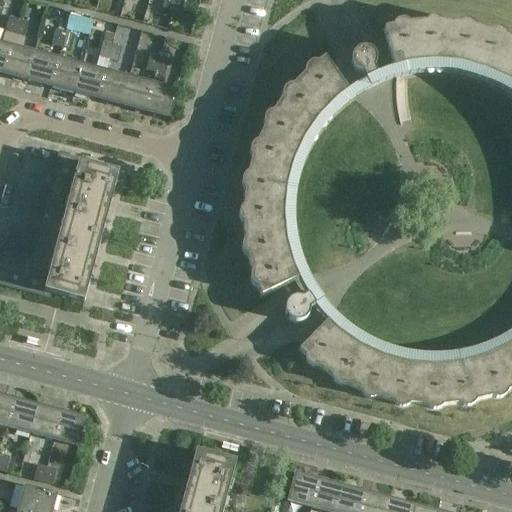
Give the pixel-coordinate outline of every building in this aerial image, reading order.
[(173,13),(176,0),(167,0),(165,11),(173,13)] [(183,0),(176,0),(173,13),(183,16),(187,1),(183,0)] [(92,21),(71,15),(67,30),(88,36),(92,21)] [(5,35),(15,38),(18,23),(9,20),(5,35)] [(483,74),(507,85),(511,87),(511,41),(507,39),(505,36),(502,34),(499,32),(495,32),(492,34),(475,29),(473,27),(469,25),(466,24),(462,25),(459,26),(442,25),(439,23),(436,21),(432,21),(428,23),(426,25),(408,27),(405,25),(402,24),(398,25),(395,27),(393,29),(384,32),(394,72),(406,69),(432,66),(458,68),(483,74)] [(27,25),(18,23),(15,38),(23,40),(27,25)] [(62,50),(66,35),(57,33),(53,48),(62,50)] [(75,38),(66,35),(62,50),(71,53),(75,38)] [(165,40),(156,38),(147,73),(156,75),(160,60),(165,40)] [(0,45),(0,76),(4,77),(12,49),(0,45)] [(83,67),(75,96),(99,102),(106,73),(109,62),(113,48),(104,45),(97,71),(83,67)] [(117,64),(122,49),(113,46),(113,48),(109,62),(117,64)] [(36,55),(12,49),(4,77),(28,84),(36,55)] [(375,61),(374,60),(373,58),(372,56),(371,55),(368,53),(367,53),(365,52),(362,52),(360,53),(357,54),(355,55),(355,56),(353,58),(352,59),(352,60),(351,61),(351,62),(351,64),(351,66),(351,69),(352,70),(353,72),(354,73),(356,75),(358,76),(360,77),(362,77),(368,88),(378,83),(373,72),(374,70),(375,69),(375,67),(376,66),(376,64),(375,63),(375,61)] [(59,61),(36,55),(28,84),(51,90),(59,61)] [(145,115),(170,121),(177,92),(162,88),(169,63),(160,60),(156,75),(153,86),(145,115)] [(262,298),(267,295),(299,280),(292,266),(287,245),(284,219),(286,192),(292,167),(303,143),(318,121),(336,103),(348,93),(325,60),(317,65),(313,65),(310,66),(307,69),(305,72),(305,75),(293,88),(289,88),(286,90),(283,93),(282,96),(283,100),(273,114),(269,115),(266,118),(264,121),(264,124),(263,128),(257,144),(254,146),(252,148),(250,152),(250,155),(252,159),(248,176),(245,178),(243,181),(242,185),(243,188),(245,191),(243,209),(241,212),(240,215),(239,219),(241,222),(243,225),(245,242),(243,245),(242,249),(243,252),(245,256),(248,258),(252,275),(251,278),(251,282),(252,285),(255,288),(258,290),(262,298)] [(83,67),(59,61),(51,90),(75,96),(83,67)] [(122,109),(130,80),(106,73),(99,102),(122,109)] [(153,86),(130,80),(122,109),(145,115),(153,86)] [(51,295),(84,303),(118,174),(85,166),(86,161),(59,154),(32,258),(23,293),(49,300),(51,295)] [(0,268),(0,286),(23,293),(32,258),(5,251),(0,268)] [(294,301),(292,301),(291,302),(289,303),(288,305),(287,306),(286,308),(285,310),(285,312),(285,314),(286,316),(286,317),(287,319),(288,321),(290,322),(291,323),(293,324),(295,325),(297,325),(299,325),(301,324),(303,324),(304,323),(306,322),(307,320),(308,319),(309,317),(310,315),(310,313),(310,312),(320,304),(313,294),(302,301),(301,301),(299,300),(297,300),(296,300),(294,301)] [(336,330),(328,322),(299,351),(306,358),(306,361),(308,365),(311,367),(314,368),(318,368),(332,378),(333,381),(336,384),(339,386),(343,387),(346,386),(362,393),(364,396),(367,399),(370,400),(374,400),(377,399),(394,403),(396,406),(399,408),(403,408),(406,408),(410,406),(427,407),(430,410),(433,411),(437,411),(440,410),(443,407),(460,406),(463,407),(467,408),(471,407),(474,406),(476,403),(493,398),(496,400),(500,400),(503,398),(506,396),(508,393),(511,390),(511,344),(511,345),(488,357),(463,364),(433,367),(407,364),(385,358),(361,348),(342,335),(336,330)] [(15,401),(0,396),(0,427),(7,430),(15,401)] [(15,401),(7,430),(31,436),(38,407),(15,401)] [(62,413),(38,407),(31,436),(55,442),(62,413)] [(55,442),(79,448),(86,419),(62,413),(55,442)] [(196,454),(180,511),(222,511),(235,464),(196,454)] [(0,458),(0,472),(6,474),(10,458),(1,456),(0,458)] [(44,484),(48,468),(39,466),(35,481),(44,484)] [(44,484),(53,486),(57,471),(48,468),(44,484)] [(310,511),(318,482),(294,475),(286,505),(310,511)] [(314,511),(335,511),(342,488),(318,482),(310,511),(314,511)] [(18,511),(53,511),(58,496),(25,487),(18,511)] [(360,511),(365,494),(342,488),(335,511),(360,511)] [(386,511),(389,500),(365,494),(360,511),(386,511)] [(411,511),(413,507),(389,500),(386,511),(411,511)]
